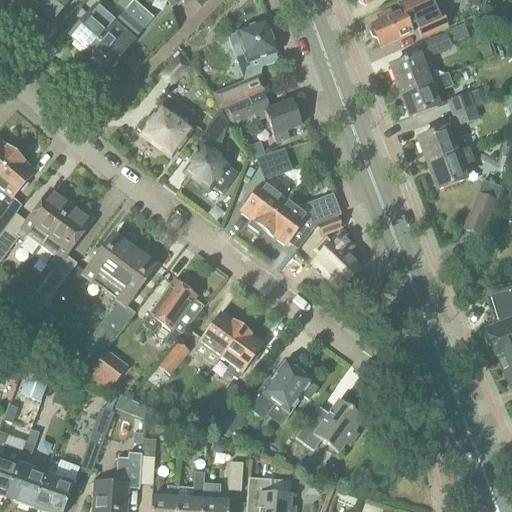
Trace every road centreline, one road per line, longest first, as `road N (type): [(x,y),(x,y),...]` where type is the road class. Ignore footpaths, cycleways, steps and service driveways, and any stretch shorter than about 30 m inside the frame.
road 1 (secondary): [(467,428),(302,0)]
road 2 (residential): [(350,353),(151,207),(0,68)]
